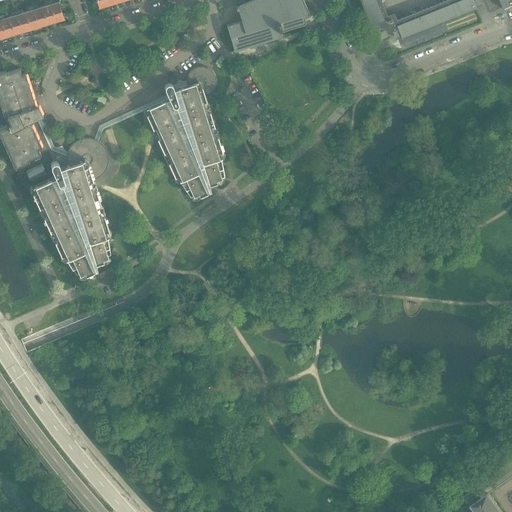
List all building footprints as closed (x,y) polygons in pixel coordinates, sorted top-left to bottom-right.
[(235,23),(226,25),(234,50),(249,46),(254,45),(254,47),(280,38),(281,38),(280,36),(281,36),(280,32),(283,31),(304,24),(305,24),(305,23),(305,22),(305,21),(303,14),(308,13),(309,13),(303,0),(252,0),(237,7),(237,6),(235,7),(236,9),(238,9),(242,21),(235,23)] [(447,0),(445,1),(431,7),(428,7),(414,13),(412,14),(397,20),(396,20),(393,14),(386,16),(385,14),(379,0),(360,0),(363,5),(363,6),(369,21),(370,24),(372,23),(374,29),(381,26),(382,25),(383,27),(387,29),(390,31),(392,30),(392,31),(395,38),(401,35),(402,37),(403,37),(404,36),(418,31),(420,30),(422,29),(435,24),(438,23),(453,17),(456,15),(459,14),(471,10),(475,8),(476,8),(475,6),(481,4),(479,0),(447,0)] [(511,0),(498,0),(502,8),(503,9),(504,9),(511,4),(511,0)] [(59,2),(42,7),(47,23),(64,18),(59,2)] [(42,7),(25,12),(31,28),(47,23),(42,7)] [(25,12),(9,17),(14,33),(31,28),(25,12)] [(9,17),(0,19),(0,37),(14,33),(9,17)] [(215,88),(216,83),(216,77),(213,72),(208,68),(203,66),(197,67),(191,70),(188,75),(186,80),(187,85),(179,88),(178,88),(174,90),(173,86),(173,85),(172,85),(171,84),(170,83),(169,83),(168,83),(167,84),(166,84),(165,85),(165,86),(164,87),(164,88),(165,89),(167,95),(145,105),(100,126),(95,139),(98,141),(103,129),(146,109),(147,110),(149,114),(146,115),(149,121),(150,124),(151,124),(153,130),(156,129),(160,138),(157,139),(160,145),(161,148),(164,154),(167,153),(171,162),(168,163),(171,169),(172,172),(175,178),(178,177),(180,181),(179,181),(180,182),(181,182),(190,198),(193,197),(194,197),(199,195),(200,197),(206,195),(207,194),(208,194),(207,193),(209,192),(211,191),(209,186),(210,186),(211,186),(211,185),(217,184),(217,181),(221,179),(221,180),(222,179),(225,178),(221,159),(222,159),(222,158),(220,153),(223,152),(221,147),(221,146),(220,143),(218,137),(215,138),(212,128),(215,127),(213,121),(212,118),(210,112),(207,113),(204,103),(207,102),(205,96),(206,96),(211,93),(215,88)] [(0,134),(15,168),(29,161),(28,159),(31,158),(48,150),(49,150),(50,147),(34,112),(32,108),(35,106),(36,106),(25,73),(22,74),(20,68),(9,71),(7,72),(6,70),(0,72),(0,134)] [(101,216),(98,206),(101,205),(99,199),(98,195),(96,190),(93,190),(90,181),(96,179),(101,176),(105,172),(107,167),(109,161),(108,156),(107,150),(104,145),(100,142),(98,141),(95,139),(89,138),(84,138),(78,140),(74,143),(70,147),(67,152),(54,146),(40,115),(42,115),(42,114),(40,115),(35,106),(32,108),(34,112),(50,147),(49,150),(48,150),(53,161),(52,162),(51,163),(51,164),(50,165),(51,166),(51,167),(55,176),(51,178),(50,178),(33,186),(32,186),(33,187),(35,192),(33,193),(35,198),(36,202),(37,202),(39,207),(42,206),(46,216),(43,217),(46,222),(46,223),(47,226),(48,226),(50,231),(53,230),(57,240),(54,241),(57,246),(58,250),(59,250),(61,255),(64,254),(66,259),(66,260),(67,260),(77,275),(79,274),(80,275),(81,275),(80,274),(85,272),(86,275),(92,272),(93,272),(94,271),(93,270),(95,270),(97,269),(96,264),(98,263),(103,261),(103,259),(107,257),(108,257),(108,256),(111,255),(107,237),(108,237),(108,235),(108,236),(106,231),(109,230),(107,224),(106,221),(104,215),(101,216)] [(511,461),(464,496),(476,511),(503,511),(489,493),(511,476),(511,461)]
